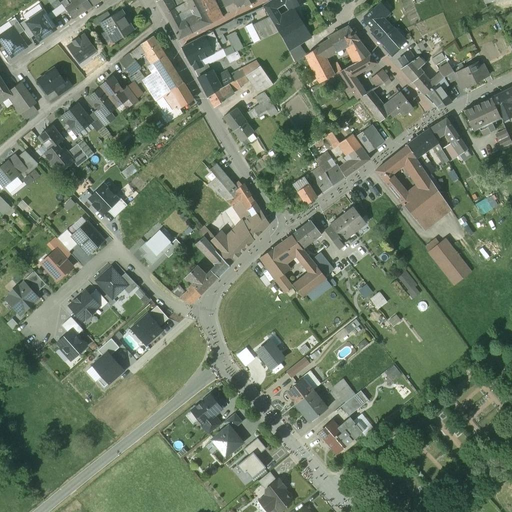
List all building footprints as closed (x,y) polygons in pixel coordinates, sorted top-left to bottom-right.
[(66,0),(70,5),(65,9),(74,19),(87,11),(79,0),(66,0)] [(171,0),(169,1),(168,0),(160,0),(157,2),(162,9),(165,14),(178,7),(174,0),(171,0)] [(178,7),(165,14),(172,28),(181,23),(177,14),(188,7),(190,10),(202,3),(200,0),(190,0),(186,2),(184,3),(178,7)] [(222,18),(213,0),(200,0),(202,3),(205,9),(212,23),(222,18)] [(279,0),(275,0),(272,4),(275,9),(283,4),(279,0)] [(305,0),(279,0),(283,4),(289,1),(293,8),(300,5),(306,1),(305,0)] [(202,3),(190,10),(193,15),(205,9),(202,3)] [(275,9),(272,4),(264,8),(270,18),(275,26),(283,21),(275,9)] [(372,10),(365,17),(365,21),(372,28),(371,29),(383,18),(389,13),(381,4),(373,11),(372,10)] [(300,5),(293,8),(296,13),(303,25),(310,21),(300,5)] [(181,23),(172,28),(178,41),(212,23),(205,9),(193,15),(194,17),(181,23)] [(121,10),(100,23),(113,44),(134,31),(121,10)] [(43,12),(27,23),(35,35),(39,41),(55,30),(43,12)] [(283,21),(275,26),(278,32),(282,37),(303,25),(296,13),(283,21)] [(234,21),(213,32),(216,38),(250,20),(248,15),(234,21)] [(13,28),(18,35),(22,33),(24,31),(19,25),(15,18),(9,22),(13,28)] [(275,26),(270,18),(264,21),(272,35),(278,32),(275,26)] [(383,18),(371,29),(376,35),(375,36),(379,41),(393,29),(383,18)] [(29,39),(35,35),(27,23),(25,21),(19,25),(24,31),(29,39)] [(272,35),(264,21),(259,24),(266,38),(272,35)] [(266,38),(259,24),(253,27),(260,41),(266,38)] [(303,25),(282,37),(289,51),(311,37),(303,25)] [(358,41),(348,27),(329,38),(329,39),(336,53),(348,46),(358,41)] [(18,35),(13,28),(0,36),(0,40),(12,57),(26,48),(18,35)] [(393,29),(379,41),(380,41),(388,50),(387,51),(392,57),(398,51),(396,50),(404,42),(398,36),(400,35),(393,28),(393,29)] [(213,32),(182,48),(192,66),(192,65),(193,68),(202,64),(201,61),(222,49),(217,39),(216,38),(213,32)] [(235,32),(226,37),(232,47),(234,52),(235,52),(243,48),(235,32)] [(99,45),(91,33),(85,38),(94,49),(99,45)] [(84,36),(79,39),(78,39),(73,42),(73,43),(68,47),(79,63),(96,52),(94,49),(85,38),(84,36)] [(153,37),(140,45),(130,54),(135,61),(145,53),(153,65),(166,56),(153,37)] [(329,39),(318,47),(324,59),(325,58),(336,53),(329,39)] [(370,55),(358,41),(348,46),(356,63),(370,55)] [(421,43),(417,45),(421,52),(425,49),(421,43)] [(232,47),(224,51),(226,56),(234,52),(232,47)] [(318,47),(306,56),(320,83),(334,75),(330,67),(325,58),(324,59),(318,47)] [(234,52),(226,56),(230,63),(239,59),(235,52),(234,52)] [(409,53),(399,60),(404,67),(414,60),(409,53)] [(449,65),(442,53),(432,59),(439,71),(449,65)] [(135,61),(130,54),(119,62),(130,75),(130,76),(136,71),(141,68),(135,61)] [(356,63),(348,67),(348,68),(342,71),(340,72),(346,81),(354,76),(377,64),(370,55),(356,63)] [(166,56),(153,65),(157,70),(142,81),(156,102),(162,97),(183,83),(170,63),(166,56)] [(404,67),(401,69),(413,82),(423,73),(419,68),(424,64),(418,57),(414,60),(404,67)] [(242,69),(245,76),(260,66),(257,61),(242,69)] [(337,63),(330,67),(334,75),(340,72),(342,71),(337,63)] [(477,63),(455,74),(457,79),(458,79),(457,79),(462,89),(467,86),(467,85),(483,77),(483,78),(484,78),(479,67),(477,63)] [(484,64),(479,67),(484,78),(489,75),(484,64)] [(195,71),(194,71),(198,78),(211,72),(208,65),(195,71)] [(449,65),(439,71),(440,72),(444,77),(453,72),(449,65)] [(273,85),(260,66),(245,76),(257,91),(265,89),(273,85)] [(54,69),(38,80),(48,94),(55,89),(64,83),(64,82),(54,69)] [(211,72),(198,78),(209,98),(221,89),(228,85),(236,81),(245,76),(242,69),(218,82),(212,71),(211,72)] [(389,78),(382,70),(371,79),(377,87),(389,78)] [(136,71),(130,76),(130,75),(128,77),(131,81),(139,76),(136,71)] [(430,81),(423,73),(413,82),(424,95),(438,83),(444,78),(444,77),(440,72),(430,81)] [(444,77),(444,78),(448,84),(457,79),(455,74),(453,72),(444,77)] [(245,76),(236,81),(240,87),(248,82),(245,76)] [(365,94),(354,76),(346,81),(358,99),(360,98),(359,97),(360,97),(365,94)] [(112,78),(100,87),(101,89),(101,88),(116,108),(127,99),(128,98),(122,91),(112,78)] [(64,83),(55,89),(59,95),(71,87),(67,80),(64,82),(64,83)] [(236,81),(228,85),(233,93),(240,89),(240,87),(236,81)] [(0,83),(0,102),(8,98),(11,96),(9,92),(3,82),(0,83)] [(36,104),(21,83),(9,92),(11,96),(8,98),(20,115),(33,106),(36,104)] [(183,83),(162,97),(171,110),(171,111),(176,107),(178,110),(179,109),(193,100),(191,97),(183,83)] [(452,102),(438,83),(424,95),(438,109),(452,102)] [(221,89),(209,98),(214,108),(228,99),(227,97),(233,93),(228,85),(221,89)] [(137,100),(127,87),(122,91),(128,98),(127,99),(131,104),(137,100)] [(116,108),(101,88),(101,89),(89,98),(98,109),(104,117),(105,116),(116,108)] [(511,88),(505,92),(509,101),(496,107),(499,115),(511,109),(511,103),(511,102),(511,88)] [(371,91),(365,94),(360,97),(366,104),(376,97),(371,91)] [(505,92),(492,98),(496,107),(509,101),(505,92)] [(265,93),(262,94),(255,98),(260,105),(260,106),(263,112),(267,111),(268,113),(271,116),(277,112),(274,107),(274,106),(265,93)] [(413,108),(400,93),(396,97),(390,101),(384,106),(383,107),(389,115),(392,117),(399,112),(403,117),(413,108)] [(384,106),(376,97),(366,104),(380,123),(389,115),(383,107),(384,106)] [(491,98),(464,111),(473,132),(480,129),(487,126),(501,119),(491,98)] [(232,103),(220,112),(224,118),(236,110),(232,103)] [(260,105),(254,109),(258,116),(263,112),(260,106),(260,105)] [(33,106),(20,115),(25,121),(37,112),(33,106)] [(78,106),(63,117),(76,133),(90,122),(78,106)] [(176,107),(171,111),(171,110),(161,117),(166,124),(182,114),(179,109),(178,110),(176,107)] [(105,116),(104,117),(98,109),(94,113),(104,126),(109,122),(105,116)] [(511,109),(499,115),(501,119),(502,122),(511,117),(511,109)] [(236,110),(224,118),(234,131),(246,123),(236,110)] [(459,138),(446,119),(429,129),(435,138),(445,132),(452,143),(459,138)] [(246,123),(234,131),(246,147),(251,143),(247,138),(253,134),(246,123)] [(354,138),(360,147),(366,155),(384,142),(372,125),(354,138)] [(52,126),(39,137),(49,150),(50,151),(57,145),(63,140),(52,126)] [(487,126),(480,129),(484,135),(490,133),(487,126)] [(450,162),(443,151),(442,149),(435,138),(429,129),(421,134),(431,147),(431,148),(443,166),(450,162)] [(340,143),(332,132),(325,136),(333,148),(340,144),(340,143)] [(511,136),(510,132),(499,136),(503,147),(511,143),(511,136)] [(421,134),(407,145),(426,173),(428,177),(435,172),(429,163),(429,162),(425,156),(426,156),(424,153),(431,148),(431,147),(421,134)] [(360,147),(354,138),(354,137),(353,137),(352,135),(340,143),(340,144),(348,155),(360,147)] [(459,138),(452,143),(460,155),(467,150),(459,138)] [(93,154),(83,140),(77,144),(88,158),(93,154)] [(452,143),(442,149),(443,151),(450,162),(460,155),(452,143)] [(77,144),(67,153),(70,157),(70,158),(77,167),(88,159),(88,158),(77,144)] [(61,151),(57,145),(50,151),(49,150),(45,154),(56,168),(70,158),(70,157),(67,153),(64,149),(61,151)] [(426,173),(407,145),(406,145),(407,146),(395,155),(403,165),(405,163),(417,180),(426,173)] [(347,165),(340,169),(345,178),(370,160),(366,155),(360,147),(348,155),(345,157),(349,164),(347,165)] [(26,170),(28,173),(37,164),(25,152),(18,158),(27,169),(26,170)] [(326,152),(315,160),(319,167),(324,174),(325,173),(331,169),(326,162),(331,159),(326,152)] [(15,155),(0,167),(0,181),(4,187),(26,170),(27,169),(18,158),(15,155)] [(397,184),(391,176),(395,173),(394,172),(403,165),(395,155),(375,171),(399,200),(406,194),(397,184)] [(331,159),(326,162),(331,169),(333,173),(338,170),(331,159)] [(234,186),(216,164),(210,170),(217,177),(207,186),(226,202),(233,207),(241,200),(236,192),(238,190),(234,186)] [(36,167),(22,177),(29,185),(42,175),(36,167)] [(324,174),(319,167),(312,172),(320,183),(327,178),(325,173),(324,174)] [(338,170),(333,173),(331,169),(325,173),(327,178),(333,187),(345,178),(340,169),(338,170)] [(426,173),(417,180),(414,182),(417,185),(406,194),(399,200),(415,220),(443,199),(428,177),(426,173)] [(303,178),(292,185),(305,205),(317,198),(303,178)] [(320,183),(317,184),(323,194),(333,187),(327,178),(320,183)] [(256,205),(244,185),(243,186),(239,181),(234,186),(238,190),(236,192),(241,200),(248,210),(256,205)] [(104,214),(107,210),(120,198),(104,182),(88,198),(93,202),(92,203),(98,209),(99,208),(104,214)] [(0,197),(0,213),(2,216),(11,208),(10,207),(0,197)] [(107,210),(115,218),(127,205),(120,198),(107,210)] [(345,209),(350,205),(344,198),(325,213),(333,223),(347,211),(345,209)] [(489,198),(478,203),(484,214),(494,208),(489,198)] [(443,199),(415,220),(423,230),(425,230),(451,210),(443,199)] [(226,202),(212,215),(214,217),(199,232),(203,237),(229,266),(240,255),(225,239),(233,230),(236,228),(232,222),(231,223),(224,215),(233,207),(226,202)] [(256,205),(248,210),(252,217),(260,212),(256,205)] [(360,205),(354,209),(361,218),(367,214),(360,205)] [(353,208),(341,217),(353,232),(359,227),(360,228),(366,224),(361,218),(354,209),(353,208)] [(252,217),(243,224),(253,241),(268,225),(260,212),(252,217)] [(341,217),(330,226),(331,228),(342,242),(343,242),(348,238),(347,237),(353,232),(341,217)] [(310,221),(292,236),(302,249),(302,250),(321,235),(310,221)] [(104,241),(88,223),(73,237),(79,244),(89,254),(104,241)] [(236,228),(233,230),(225,239),(240,255),(253,241),(243,224),(236,228)] [(342,242),(331,228),(325,232),(338,249),(344,244),(343,242),(342,242)] [(57,239),(69,253),(79,244),(73,237),(67,230),(57,239)] [(171,244),(158,230),(139,248),(145,253),(142,256),(152,266),(165,253),(173,245),(171,244)] [(292,236),(273,249),(279,256),(280,255),(286,263),(295,256),(303,266),(311,260),(302,250),(302,249),(292,236)] [(56,251),(65,260),(71,254),(69,253),(57,239),(55,237),(49,242),(56,251)] [(229,266),(203,237),(196,243),(214,262),(217,266),(223,272),(229,266)] [(165,253),(169,258),(181,245),(176,239),(171,244),(173,245),(165,253)] [(446,241),(430,253),(455,285),(470,273),(446,241)] [(279,256),(273,249),(260,258),(285,293),(292,288),(291,287),(283,275),(291,269),(286,263),(280,255),(279,256)] [(56,251),(42,263),(57,279),(71,267),(65,260),(56,251)] [(334,270),(320,253),(311,260),(317,267),(325,277),(334,270)] [(311,260),(303,266),(310,273),(317,267),(311,260)] [(196,266),(184,278),(191,285),(186,289),(188,291),(186,293),(179,285),(170,292),(173,295),(179,299),(191,304),(213,283),(223,272),(217,266),(207,277),(196,266)] [(310,273),(291,287),(292,288),(294,287),(297,292),(302,298),(307,294),(325,279),(326,279),(325,277),(317,267),(310,273)] [(111,268),(96,281),(108,294),(113,299),(124,289),(127,286),(120,278),(111,268)] [(405,268),(397,275),(415,298),(424,291),(405,268)] [(34,271),(22,281),(23,283),(24,282),(35,295),(46,285),(34,271)] [(124,289),(129,294),(138,287),(125,273),(120,278),(127,286),(124,289)] [(264,275),(259,279),(266,288),(271,284),(264,275)] [(325,279),(307,294),(311,301),(330,286),(325,279)] [(18,287),(17,286),(10,293),(11,294),(5,299),(20,315),(26,310),(33,304),(32,304),(38,299),(35,295),(24,282),(23,283),(18,287)] [(292,288),(285,293),(289,298),(297,292),(294,287),(292,288)] [(96,290),(89,296),(102,309),(108,303),(103,298),(96,290)] [(86,292),(69,307),(83,321),(86,318),(88,318),(90,317),(92,315),(94,313),(96,311),(96,309),(99,306),(89,296),(86,292)] [(379,293),(370,300),(372,302),(379,298),(381,300),(383,298),(379,293)] [(108,294),(103,298),(108,303),(111,307),(116,303),(108,294)] [(148,314),(159,326),(167,318),(156,306),(148,314)] [(373,311),(371,319),(379,321),(382,314),(373,311)] [(146,345),(163,330),(159,326),(148,314),(131,329),(146,345)] [(72,331),(77,336),(83,330),(70,317),(61,325),(68,334),(72,331)] [(354,337),(366,329),(359,317),(347,325),(354,337)] [(72,331),(68,334),(58,343),(72,359),(86,347),(77,336),(72,331)] [(111,339),(98,351),(103,357),(107,353),(110,356),(119,348),(111,339)] [(270,369),(284,358),(270,342),(257,353),(270,369)] [(245,348),(236,356),(244,366),(253,358),(245,348)] [(103,357),(93,366),(103,376),(98,381),(104,388),(123,371),(110,356),(107,353),(103,357)] [(304,358),(287,372),(292,378),(309,364),(304,358)] [(304,379),(297,384),(296,383),(291,387),(292,388),(286,393),(290,399),(294,403),(295,404),(310,393),(313,390),(304,379)] [(347,385),(337,393),(345,403),(350,399),(355,395),(347,385)] [(310,393),(295,404),(310,422),(324,411),(310,393)] [(210,396),(192,411),(203,424),(203,425),(214,416),(222,410),(210,396)] [(345,403),(341,407),(348,417),(358,409),(350,399),(345,403)] [(234,414),(224,422),(228,427),(228,426),(232,430),(242,422),(234,414)] [(214,416),(203,425),(203,424),(201,426),(209,435),(221,425),(214,416)] [(350,418),(338,428),(332,421),(325,427),(326,429),(320,434),(328,444),(327,444),(331,449),(332,448),(337,454),(361,432),(350,418)] [(228,427),(212,440),(225,457),(242,443),(232,430),(228,426),(228,427)] [(257,439),(244,450),(249,456),(254,452),(257,456),(266,449),(257,439)] [(249,456),(237,466),(244,474),(247,473),(252,479),(266,468),(257,456),(254,452),(249,456)] [(218,471),(214,466),(209,470),(213,475),(218,471)] [(270,472),(258,482),(266,490),(277,481),(270,472)] [(285,488),(279,480),(277,481),(266,490),(265,497),(260,501),(269,511),(275,507),(279,511),(287,506),(287,505),(290,502),(291,498),(283,489),(285,488)]
